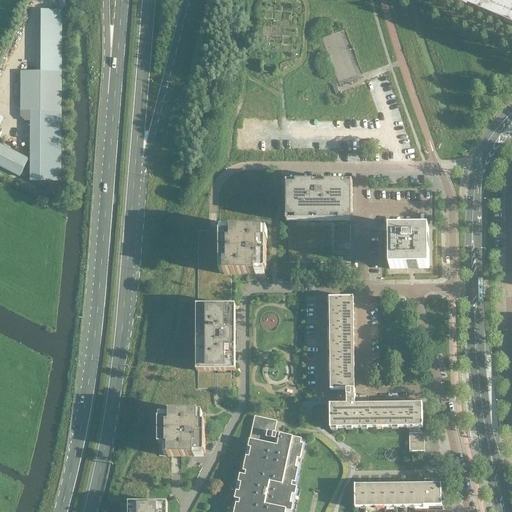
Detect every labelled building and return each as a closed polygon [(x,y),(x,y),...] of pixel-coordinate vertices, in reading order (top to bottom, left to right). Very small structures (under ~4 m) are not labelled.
[(511,0),(449,0),(467,8),(468,6),(511,24),(511,0)] [(341,84),(362,77),(353,52),(345,55),(348,64),(341,67),(340,64),(341,63),(336,49),(331,51),(328,42),(325,43),(341,84)] [(30,112),(30,159),(30,181),(61,182),(62,72),(21,72),(20,112),(30,112)] [(0,125),(3,119),(0,117),(0,166),(20,177),(29,159),(0,144),(0,125)] [(353,183),(286,183),(286,222),(353,222),(353,183)] [(353,222),(286,222),(286,260),(352,260),(353,222)] [(231,230),(221,230),(221,234),(220,234),(220,264),(220,273),(224,273),(224,275),(231,275),(255,275),(255,271),(262,271),(262,263),(265,263),(265,265),(266,265),(266,241),(263,241),(264,230),(231,230)] [(428,230),(389,230),(390,269),(429,269),(428,230)] [(330,390),(337,390),(337,404),(340,404),(340,405),(330,405),(330,429),(331,429),(411,427),(412,433),(420,433),(420,427),(422,427),(423,427),(423,403),(366,404),(366,398),(369,398),(369,396),(359,394),(359,396),(355,397),(355,396),(355,390),(355,389),(354,389),(353,298),(354,298),(329,298),(330,390)] [(236,306),(196,306),(196,372),(236,372),(236,306)] [(169,412),(159,413),(159,420),(159,446),(159,456),(168,456),(168,457),(194,457),(194,454),(204,454),(205,454),(205,423),(205,412),(199,412),(169,412)] [(277,421),(255,416),(248,447),(251,448),(249,457),(246,456),(243,471),(246,472),(245,475),(240,474),(238,482),(241,483),(239,492),(236,491),(235,499),(240,500),(239,504),(236,503),(234,511),(285,511),(286,510),(291,511),(293,503),(290,503),(292,494),(295,494),(296,487),(291,486),(292,482),(295,482),(298,468),(295,467),(297,458),(300,459),(303,444),(300,444),(301,439),(274,433),(277,421)] [(423,451),(423,433),(420,433),(412,433),(410,433),(410,452),(423,451)] [(424,485),(355,485),(355,508),(356,508),(356,507),(430,507),(429,511),(438,511),(439,507),(442,507),(442,506),(441,506),(441,484),(440,484),(433,484),(433,481),(424,481),(424,485)] [(167,511),(168,503),(120,503),(120,511),(167,511)]
